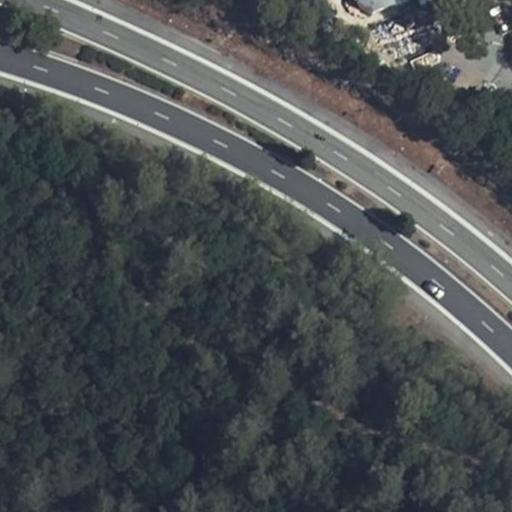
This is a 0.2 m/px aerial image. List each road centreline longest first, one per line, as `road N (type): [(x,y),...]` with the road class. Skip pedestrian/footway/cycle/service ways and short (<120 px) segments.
road 1 (secondary): [(0,58),(161,114),(317,196),(451,295),(511,355)]
road 2 (secondary): [(511,275),(341,152),(184,58),(34,0)]
